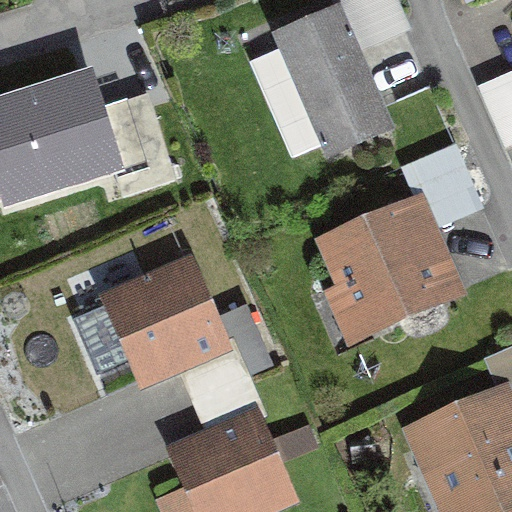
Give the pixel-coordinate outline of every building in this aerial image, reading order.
[(329,21),(274,46),(326,159),(380,134),(329,21)] [(511,77),(488,88),(511,144),(511,77)] [(119,171),(90,79),(0,107),(0,165),(12,204),(119,171)] [(415,211),(325,250),(344,295),(331,301),(347,338),(452,293),(426,233),(472,213),(447,156),(400,177),(415,211)] [(188,273),(108,303),(137,378),(217,348),(188,273)] [(511,511),(511,432),(500,403),(407,440),(435,511),(511,511)] [(251,426),(174,461),(191,499),(168,509),(169,511),(258,511),(285,500),(251,426)]
